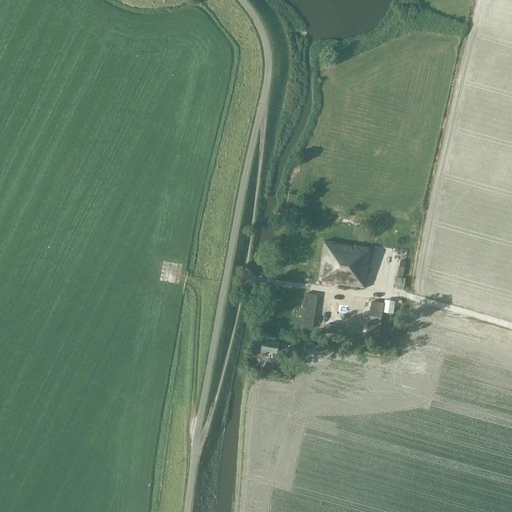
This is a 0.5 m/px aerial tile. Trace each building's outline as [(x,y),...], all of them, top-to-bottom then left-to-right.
[(378,238),(374,237),(372,245),(408,251),(410,235),(379,230),(378,238)] [(365,279),(370,248),(323,241),(317,282),(362,289),(364,278),(365,279)] [(304,292),(300,326),(312,327),(316,294),(304,292)] [(366,302),(361,335),(373,337),(378,303),(366,302)] [(330,319),(329,331),(343,333),(344,321),(330,319)] [(274,354),(276,344),(261,342),(259,351),(274,354)]
